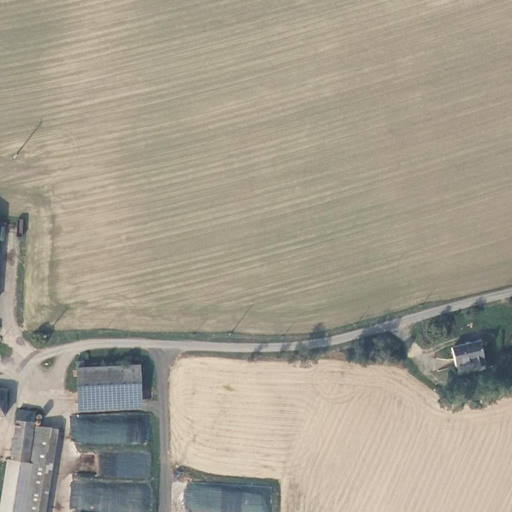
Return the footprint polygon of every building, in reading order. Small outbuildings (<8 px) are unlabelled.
[(480,343),(451,349),(455,367),(471,365),(472,369),(484,366),(480,343)] [(77,369),(79,403),(138,401),(136,367),(77,369)] [(138,401),(79,403),(78,410),(139,409),(138,401)] [(71,412),(69,434),(146,437),(147,416),(71,412)] [(35,465),(29,511),(39,511),(51,431),(33,428),(35,414),(19,413),(16,438),(13,462),(35,465)] [(5,461),(7,461),(13,462),(16,438),(8,437),(5,461)] [(7,461),(0,511),(29,511),(35,465),(13,462),(7,461)] [(270,511),(272,486),(187,483),(185,511),(270,511)]
